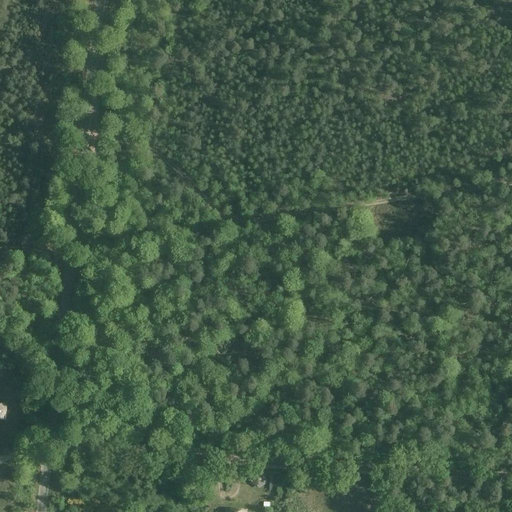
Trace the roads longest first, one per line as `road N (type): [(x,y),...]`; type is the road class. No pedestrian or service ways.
road 1 (unclassified): [(511,471),(73,446),(47,452)]
road 2 (track): [(511,187),(238,219),(219,213),(149,148),(85,132)]
road 3 (tertiary): [(47,452),(100,0)]
